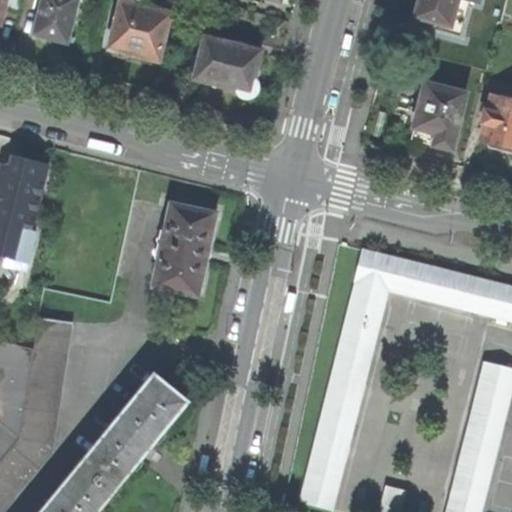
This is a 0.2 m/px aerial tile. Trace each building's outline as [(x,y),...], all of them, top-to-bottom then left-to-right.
[(34,0),(40,2),(32,36),(45,39),(65,44),(75,0),(34,0)] [(146,4),(126,0),(121,0),(110,50),(115,56),(120,58),(126,58),(131,56),(140,58),(160,63),(171,15),(146,7),(146,4)] [(480,0),(420,0),(415,19),(440,27),(438,34),(459,39),(469,1),(480,3),(480,0)] [(210,16),(186,11),(183,24),(207,30),(210,16)] [(261,53),(207,39),(196,81),(239,92),(243,97),(249,99),(255,97),(258,92),(258,85),(255,82),(258,67),(261,53)] [(464,96),(424,87),(412,131),(429,135),(427,138),(434,140),(432,148),(439,150),(449,153),(464,96)] [(481,127),(478,144),(499,150),(501,154),(504,155),(510,157),(511,155),(511,101),(491,96),(485,113),(481,113),(479,126),(481,127)] [(409,142),(432,148),(434,140),(427,138),(429,135),(412,131),(409,142)] [(26,264),(34,234),(30,233),(46,169),(28,164),(12,160),(9,170),(0,168),(0,257),(8,260),(26,264)] [(152,288),(196,297),(204,258),(213,215),(169,206),(152,288)] [(300,501),(333,510),(388,292),(396,261),(363,252),(300,501)] [(25,271),(26,264),(8,260),(6,266),(9,277),(25,271)] [(388,292),(449,307),(457,276),(396,261),(388,292)] [(449,307),(511,323),(511,289),(495,285),(457,276),(449,307)] [(294,292),(290,291),(286,312),(294,314),(297,298),(299,293),(294,292)] [(37,318),(32,346),(20,435),(51,452),(70,322),(37,318)] [(0,458),(20,435),(32,346),(0,338),(0,458)] [(446,511),(479,511),(511,385),(511,372),(484,366),(446,511)] [(163,429),(185,402),(154,377),(78,469),(109,494),(163,429)] [(0,511),(51,452),(20,435),(0,458),(0,511)] [(202,474),(206,475),(210,454),(202,452),(199,468),(198,473),(202,474)] [(95,511),(109,494),(78,469),(42,511),(95,511)] [(382,511),(399,511),(404,495),(388,491),(382,511)]
